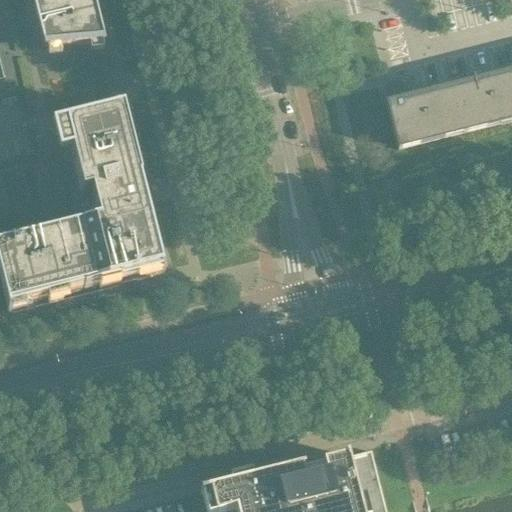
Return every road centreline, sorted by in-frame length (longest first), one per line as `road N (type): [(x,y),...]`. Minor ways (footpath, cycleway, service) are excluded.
road 1 (residential): [(68,453),(81,499),(511,390)]
road 2 (tertiary): [(290,202),(250,28)]
road 3 (tertiary): [(50,381),(186,350)]
road 4 (tertiary): [(186,350),(246,348),(321,331)]
